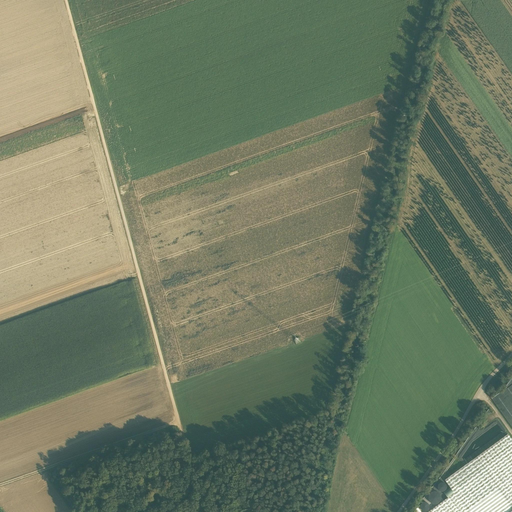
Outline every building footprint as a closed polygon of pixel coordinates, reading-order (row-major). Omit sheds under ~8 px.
[(507,387),(492,398),(502,412),(505,410),(504,409),(508,406),(505,402),(511,398),(508,394),(510,392),(507,387)] [(428,511),(509,511),(511,510),(511,439),(508,434),(445,480),(450,488),(454,493),(448,498),(428,511)] [(438,490),(439,491),(440,491),(441,492),(443,492),(444,492),(445,491),(446,490),(447,489),(447,487),(447,486),(446,485),(445,484),(444,483),(443,483),(441,483),(440,483),(439,484),(438,485),(437,487),(438,488),(438,490)] [(444,493),(448,498),(454,493),(450,488),(444,493)] [(428,497),(428,499),(429,500),(429,501),(430,503),(431,503),(432,504),(434,504),(436,504),(437,504),(438,504),(439,503),(440,502),(441,500),(441,499),(441,497),(440,495),(439,493),(438,493),(437,492),(435,492),(433,492),(431,493),(430,494),(429,495),(428,497)] [(421,505),(420,506),(420,508),(421,509),(421,510),(422,511),(424,511),(426,511),(427,511),(429,510),(429,509),(429,507),(429,506),(429,505),(428,504),(427,503),(426,503),(425,502),(424,503),(422,503),(421,504),(421,505)]
